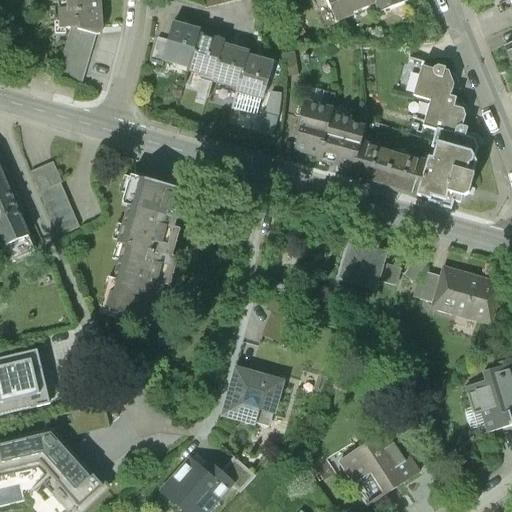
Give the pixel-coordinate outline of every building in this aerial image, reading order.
[(103,32),(103,28),(101,0),(90,0),(68,1),(69,10),(60,11),(61,30),(71,30),(79,29),(79,32),(97,37),(98,37),(101,37),(103,32)] [(202,0),(205,10),(246,0),(202,0)] [(405,0),(325,0),(334,21),(374,4),(378,15),(407,3),(405,0)] [(198,33),(173,26),(169,44),(164,62),(188,69),(197,38),(198,33)] [(79,29),(71,30),(56,78),(83,87),(97,37),(79,32),(79,29)] [(223,45),(197,38),(188,69),(187,74),(213,81),(222,48),(223,45)] [(169,44),(157,41),(151,62),(162,65),(164,62),(169,44)] [(248,55),(222,48),(213,81),(212,84),(237,91),(247,58),(248,55)] [(272,65),(247,58),(237,91),(237,94),(262,101),(272,65)] [(421,68),(413,98),(430,103),(423,128),(436,131),(431,148),(435,149),(432,160),(428,158),(427,163),(417,198),(445,206),(448,194),(463,199),(468,195),(473,176),(472,175),(475,163),(473,160),(476,149),(474,141),(464,138),(466,130),(462,129),(465,117),(463,111),(453,109),(456,100),(450,98),(454,86),(449,72),(445,71),(445,69),(437,67),(433,70),(433,71),(421,68)] [(331,115),(332,115),(333,111),(305,103),(295,136),(298,137),(294,152),(317,159),(318,159),(331,115)] [(248,113),(243,125),(263,132),(267,120),(248,113)] [(337,171),(351,175),(360,143),(364,130),(350,126),(351,121),(332,115),(331,115),(318,159),(317,159),(316,162),(338,168),(337,171)] [(394,154),(360,143),(351,175),(350,180),(383,190),(394,154)] [(427,163),(394,154),(383,190),(416,199),(417,198),(427,163)] [(53,163),(31,173),(40,193),(60,184),(62,183),(53,163)] [(0,172),(0,235),(5,248),(28,238),(0,172)] [(118,246),(124,247),(172,259),(180,232),(174,231),(185,194),(131,179),(123,207),(128,208),(118,246)] [(60,184),(40,193),(59,236),(79,228),(60,184)] [(34,253),(28,238),(5,248),(12,263),(34,253)] [(381,284),(386,267),(389,257),(351,246),(341,283),(379,294),(381,284)] [(108,281),(101,310),(154,325),(164,288),(170,289),(178,261),(172,259),(124,247),(114,283),(108,281)] [(434,306),(441,280),(427,276),(425,281),(418,279),(433,260),(423,252),(405,278),(400,277),(397,288),(395,295),(434,306)] [(402,272),(386,267),(381,284),(397,288),(400,277),(402,272)] [(504,287),(444,270),(441,280),(434,306),(432,310),(492,327),(504,287)] [(290,310),(271,302),(267,313),(286,320),(290,310)] [(289,341),(289,326),(271,326),(271,341),(289,341)] [(39,353),(0,362),(0,419),(52,407),(39,353)] [(511,362),(495,367),(497,372),(484,375),(487,385),(475,388),(483,414),(490,436),(511,429),(511,362)] [(284,385),(235,371),(222,419),(255,428),(260,413),(275,417),(284,385)] [(70,415),(76,438),(111,430),(105,407),(70,415)] [(471,410),(463,412),(469,434),(478,431),(481,439),(490,436),(483,414),(473,417),(471,410)] [(104,489),(54,432),(0,445),(0,475),(41,466),(53,479),(44,488),(61,507),(70,499),(80,511),(104,489)] [(418,476),(390,432),(340,465),(368,508),(418,476)] [(182,511),(209,511),(232,486),(210,466),(204,474),(190,462),(162,494),(182,511)]
